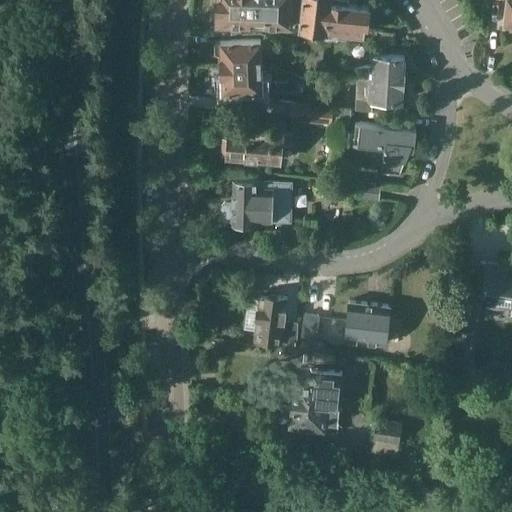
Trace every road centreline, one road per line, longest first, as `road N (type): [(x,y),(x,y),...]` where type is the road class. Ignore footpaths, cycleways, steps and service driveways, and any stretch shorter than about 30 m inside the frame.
road 1 (primary): [(81,511),(66,0)]
road 2 (residential): [(164,251),(332,264),(370,256),(420,218)]
road 3 (residential): [(176,511),(164,251)]
road 4 (residential): [(164,251),(169,0)]
road 5 (residential): [(420,218),(445,140),(453,72)]
